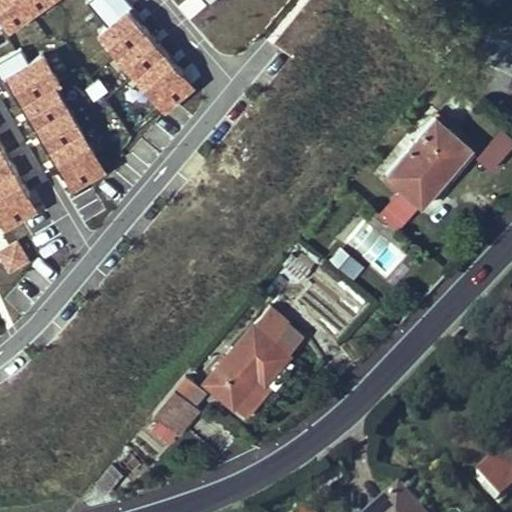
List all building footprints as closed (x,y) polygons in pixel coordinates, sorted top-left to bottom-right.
[(474,148),(435,115),(386,172),(390,175),(386,179),(398,189),(402,185),(403,186),(421,202),(448,172),(452,174),(474,148)] [(511,131),(496,121),(477,153),(495,164),(511,136),(511,131)] [(400,227),(421,202),(403,186),(381,210),(400,227)] [(339,243),(329,256),(352,275),(363,262),(339,243)] [(283,262),(286,265),(302,278),(309,268),(291,253),(283,262)] [(290,281),(300,280),(302,278),(286,265),(280,272),(290,281)] [(326,265),(292,299),(332,338),(366,305),(326,265)] [(254,323),(273,339),(288,321),(269,305),(254,323)] [(254,323),(205,380),(246,415),(272,385),(265,379),(303,334),(288,321),(273,339),(254,323)] [(193,402),(204,388),(186,372),(153,411),(160,417),(153,426),(162,433),(168,425),(177,431),(198,407),(193,402)] [(511,485),(511,463),(496,457),(477,473),(498,498),(511,485)] [(104,492),(122,471),(112,462),(94,483),(104,492)] [(415,511),(396,490),(370,511),(415,511)]
